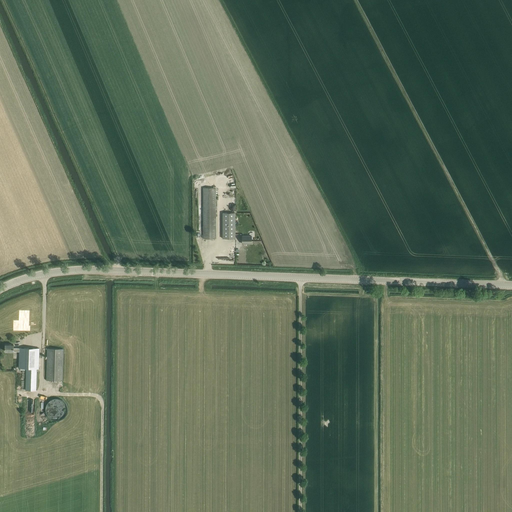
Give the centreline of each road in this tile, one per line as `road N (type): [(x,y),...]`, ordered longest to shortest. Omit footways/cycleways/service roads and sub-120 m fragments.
road 1 (unclassified): [(298,511),(299,278)]
road 2 (tertiary): [(511,285),(299,278)]
road 3 (tertiary): [(299,278),(131,272)]
road 4 (tertiary): [(0,290),(55,272),(131,272)]
